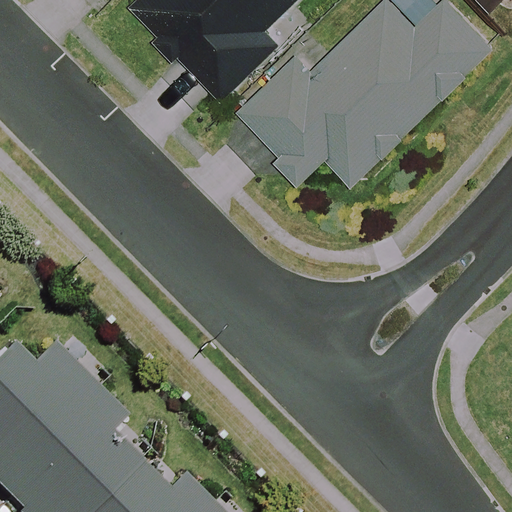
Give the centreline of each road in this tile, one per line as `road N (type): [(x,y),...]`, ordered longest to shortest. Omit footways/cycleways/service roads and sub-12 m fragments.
road 1 (residential): [(341,392),(0,56)]
road 2 (residential): [(511,215),(341,392)]
road 3 (residential): [(450,511),(341,392)]
